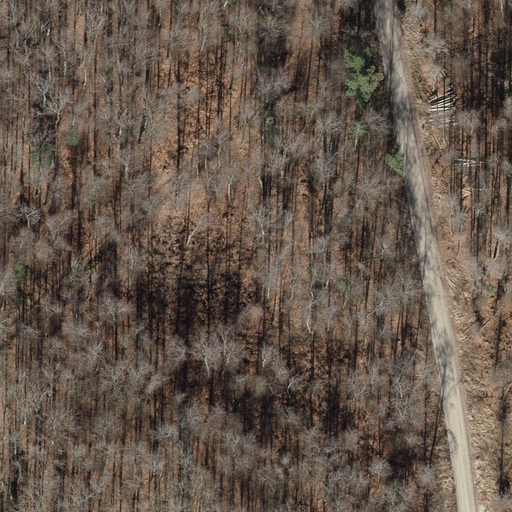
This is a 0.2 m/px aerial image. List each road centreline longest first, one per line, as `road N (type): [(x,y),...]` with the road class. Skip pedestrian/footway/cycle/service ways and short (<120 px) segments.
road 1 (track): [(381,0),(470,511)]
road 2 (track): [(0,336),(218,138),(299,0)]
road 3 (track): [(303,0),(305,46),(322,104),(451,387)]
